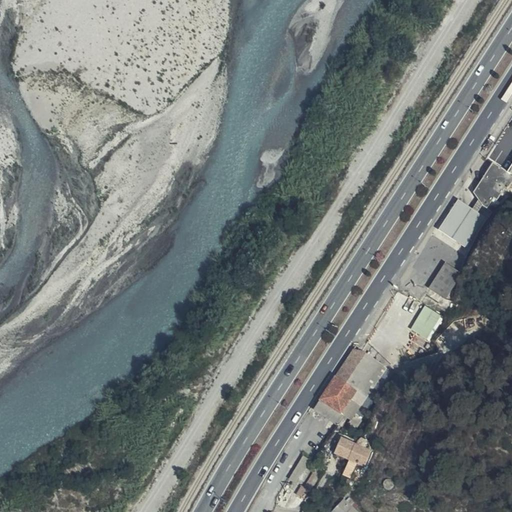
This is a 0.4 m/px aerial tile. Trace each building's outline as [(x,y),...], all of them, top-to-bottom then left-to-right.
[(511,119),(487,160),(493,164),(474,193),(476,198),(478,203),(487,209),(494,199),(497,200),(505,189),(508,190),(511,184),(511,119)] [(474,211),(478,203),(476,198),(470,208),(474,211)] [(474,211),(470,208),(466,206),(461,203),(443,232),(455,240),(467,247),(485,218),(474,211)] [(445,298),(460,273),(445,264),(429,288),(445,298)] [(431,339),(444,316),(426,305),(412,329),(431,339)] [(315,409),(340,425),(347,416),(353,420),(387,369),(361,352),(354,352),(315,409)] [(387,369),(353,420),(360,425),(393,373),(387,369)] [(351,460),(357,445),(342,439),(336,454),(351,460)] [(347,503),(357,511),(361,506),(351,497),(347,503)] [(333,511),(357,511),(347,503),(344,500),(333,511)]
